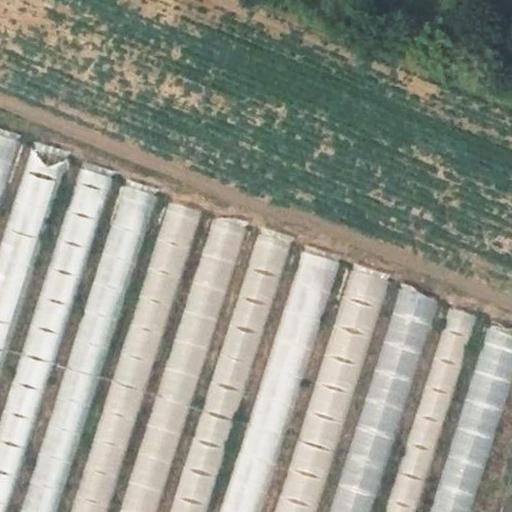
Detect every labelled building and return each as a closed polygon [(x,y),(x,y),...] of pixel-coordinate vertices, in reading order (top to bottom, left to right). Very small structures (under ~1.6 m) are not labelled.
[(0,132),(0,381),(59,149),(21,139),(21,138),(0,132)] [(0,511),(10,511),(110,169),(76,159),(0,422),(0,511)] [(25,511),(61,511),(153,185),(119,176),(25,511)] [(72,511),(110,511),(200,204),(166,195),(72,511)] [(159,511),(245,219),(209,208),(121,511),(159,511)] [(256,224),(172,511),(208,511),(290,234),(256,224)] [(220,511),(263,511),(337,258),(298,247),(220,511)] [(343,260),(278,511),(320,511),(382,270),(343,260)] [(331,511),(374,511),(433,291),(393,281),(331,511)] [(471,511),(511,362),(511,326),(480,318),(482,310),(443,300),(385,511),(471,511)]
